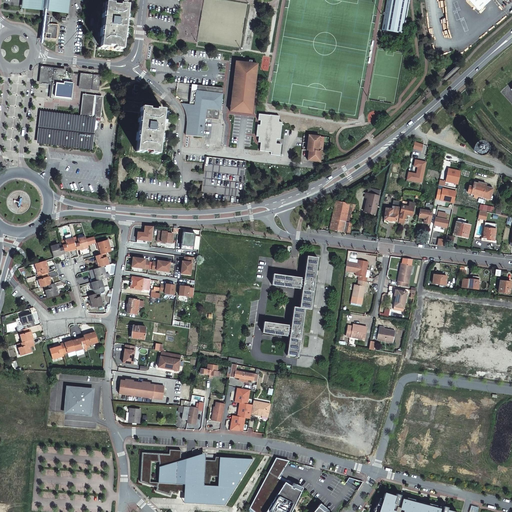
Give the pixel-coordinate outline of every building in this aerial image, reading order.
[(28,0),(28,7),(43,9),(44,7),(44,0),(28,0)] [(47,0),(47,7),(46,10),(62,11),(63,0),(47,0)] [(409,0),(387,0),(382,30),(404,34),(409,0)] [(467,0),(478,11),(490,0),(467,0)] [(112,4),(105,4),(101,40),(100,48),(107,49),(107,47),(114,48),(114,50),(121,50),(125,18),(127,6),(119,5),(119,7),(112,6),(112,4)] [(50,34),(50,39),(56,39),(57,26),(48,25),(48,34),(50,34)] [(231,111),(251,113),(257,64),(236,62),(230,111),(231,111)] [(63,71),(43,69),(41,82),(51,83),(49,96),(69,98),(71,85),(61,84),(63,71)] [(96,88),(97,75),(82,73),(81,87),(96,88)] [(209,91),(208,92),(205,88),(205,86),(196,85),(196,90),(191,90),(190,102),(194,103),(194,104),(182,103),(186,110),(187,119),(186,135),(202,137),(204,123),(200,122),(200,118),(218,120),(219,110),(220,110),(221,106),(222,105),(221,104),(222,103),(221,101),(223,100),(222,99),(222,94),(222,93),(220,92),(219,93),(218,92),(217,93),(216,92),(215,93),(214,92),(213,92),(212,91),(211,92),(209,91)] [(100,98),(84,96),(82,116),(97,118),(98,111),(100,98)] [(141,103),(124,101),(123,111),(140,113),(136,152),(143,152),(143,151),(150,152),(150,153),(157,154),(163,110),(155,109),(155,111),(148,110),(148,108),(141,108),(141,103)] [(280,111),(270,110),(270,116),(259,114),(258,120),(261,120),(260,125),(257,125),(256,136),(259,137),(258,142),(261,143),(260,151),(271,152),(270,155),(279,156),(280,144),(275,144),(276,139),(279,139),(281,122),(278,122),(280,111)] [(82,116),(82,119),(92,120),(97,121),(100,121),(101,112),(98,111),(97,118),(82,116)] [(253,120),(258,120),(259,114),(251,113),(231,111),(230,115),(233,115),(253,118),(253,120)] [(91,132),(92,120),(82,119),(42,115),(39,141),(89,147),(91,132)] [(319,137),(309,136),(307,150),(308,151),(307,160),(319,162),(320,152),(317,152),(318,143),(319,137)] [(245,161),(205,157),(203,175),(200,199),(240,204),(241,197),(243,198),(246,168),(245,168),(245,161)] [(406,185),(421,189),(425,169),(414,167),(412,173),(417,174),(415,181),(407,179),(406,185)] [(461,172),(448,169),(445,182),(458,185),(461,172)] [(474,184),(472,188),(471,194),(482,198),(489,200),(492,189),(492,188),(486,186),(486,185),(478,183),(477,185),(474,184)] [(380,191),(369,188),(367,193),(366,193),(365,197),(367,198),(364,212),(375,214),(379,196),(378,196),(380,191)] [(456,192),(443,189),(440,201),(454,203),(456,192)] [(355,205),(336,201),(330,229),(349,233),(355,205)] [(402,206),(399,218),(405,219),(406,215),(412,216),(414,203),(410,203),(408,207),(402,206)] [(398,208),(392,207),(391,209),(386,209),(384,220),(389,220),(388,223),(392,223),(392,221),(396,221),(398,208)] [(432,212),(420,209),(418,217),(424,218),(423,223),(429,224),(432,212)] [(434,225),(446,228),(448,220),(445,220),(446,213),(438,212),(436,218),(435,218),(434,225)] [(496,223),(485,221),(483,239),(494,240),(496,223)] [(457,223),(454,234),(467,237),(469,225),(465,224),(457,223)] [(137,232),(136,243),(146,243),(145,240),(152,241),(153,227),(145,227),(143,233),(137,232)] [(166,232),(158,231),(157,242),(171,243),(172,234),(166,233),(166,232)] [(183,233),(180,249),(193,251),(193,248),(198,249),(200,237),(195,236),(195,234),(183,233)] [(83,249),(88,248),(87,245),(85,239),(85,237),(73,240),(76,249),(76,250),(82,248),(83,249)] [(93,237),(85,239),(87,245),(94,243),(93,237)] [(73,240),(73,238),(61,242),(62,243),(64,251),(70,250),(70,251),(76,249),(73,240)] [(105,253),(110,252),(107,240),(96,243),(98,249),(99,248),(100,254),(105,253)] [(58,255),(64,253),(64,251),(62,243),(50,247),(53,258),(59,256),(58,255)] [(103,266),(108,265),(105,253),(100,254),(95,256),(97,262),(96,263),(97,268),(103,266)] [(131,267),(148,269),(149,262),(145,261),(145,259),(133,257),(131,267)] [(190,275),(192,258),(184,257),(184,262),(182,261),(181,274),(190,275)] [(317,258),(307,257),(303,279),(301,279),(301,278),(273,274),(272,285),(299,289),(299,288),(302,288),(299,308),(293,307),(290,327),(288,327),(288,325),(264,322),(262,333),(286,336),(286,335),(289,336),(286,355),(294,356),(294,358),(296,358),(296,357),(297,357),(304,309),(310,310),(317,258)] [(359,276),(358,280),(359,280),(367,282),(368,277),(366,277),(367,271),(368,262),(359,260),(358,264),(357,272),(356,275),(359,276)] [(47,266),(45,261),(34,264),(38,276),(47,273),(48,273),(46,266),(47,266)] [(152,270),(168,272),(170,262),(157,261),(157,263),(153,262),(152,270)] [(345,270),(357,272),(358,264),(353,263),(347,262),(345,270)] [(412,266),(401,264),(397,285),(408,287),(412,266)] [(101,279),(106,278),(103,266),(97,268),(92,270),(93,275),(94,275),(96,281),(101,279)] [(37,276),(40,288),(44,287),(51,284),(49,279),(48,279),(47,273),(38,276),(37,276)] [(447,276),(434,275),(433,284),(446,285),(447,276)] [(149,291),(149,289),(150,280),(132,277),(130,288),(141,290),(141,289),(149,291)] [(99,293),(104,291),(101,279),(96,281),(90,283),(91,288),(92,288),(94,294),(99,293)] [(479,280),(468,279),(468,280),(467,288),(478,289),(479,280)] [(367,286),(368,282),(367,282),(359,280),(358,285),(355,284),(353,296),(363,298),(366,286),(367,286)] [(510,290),(510,287),(511,282),(500,281),(498,292),(509,293),(510,290)] [(44,287),(47,298),(58,295),(56,290),(55,290),(53,284),(51,284),(44,287)] [(165,285),(161,285),(160,291),(164,292),(164,294),(173,295),(175,285),(166,284),(165,285)] [(189,287),(180,286),(178,296),(188,297),(188,295),(193,296),(194,289),(189,288),(189,287)] [(151,297),(158,298),(159,294),(154,293),(155,290),(152,290),(151,297)] [(396,296),(394,307),(404,308),(407,292),(395,290),(394,296),(396,296)] [(94,294),(89,296),(91,302),(90,302),(91,308),(102,304),(99,293),(94,294)] [(138,300),(129,299),(128,301),(127,301),(125,310),(127,311),(126,313),(136,315),(138,300)] [(29,328),(34,326),(32,320),(33,320),(32,314),(21,318),(24,329),(29,328)] [(143,339),(145,327),(131,325),(129,337),(143,339)] [(367,327),(359,326),(359,328),(352,327),(348,326),(346,337),(365,340),(367,327)] [(379,327),(377,338),(386,339),(386,342),(393,343),(395,331),(390,330),(390,331),(384,330),(384,327),(379,327)] [(24,329),(19,331),(22,342),(27,341),(33,339),(31,334),(30,334),(29,328),(24,329)] [(89,334),(83,336),(83,338),(86,345),(89,345),(97,342),(94,331),(89,333),(89,334)] [(74,351),(75,351),(83,349),(86,348),(86,345),(83,338),(77,340),(77,338),(71,340),(74,351)] [(66,342),(60,344),(60,346),(63,354),(67,353),(74,351),(71,340),(66,341),(66,342)] [(22,342),(17,344),(20,355),(31,352),(30,347),(29,347),(27,341),(22,342)] [(135,347),(125,345),(122,363),(132,365),(135,347)] [(52,359),(63,356),(63,354),(60,346),(54,347),(54,346),(49,348),(52,359)] [(157,367),(165,369),(166,367),(170,368),(169,369),(177,371),(180,356),(160,352),(157,367)] [(256,381),(257,375),(235,371),(236,365),(232,364),(231,368),(229,376),(256,381)] [(215,377),(216,371),(217,366),(208,365),(207,370),(200,369),(200,374),(209,375),(208,378),(212,379),(212,376),(215,377)] [(128,382),(124,381),(120,381),(118,394),(151,399),(153,385),(148,385),(145,384),(141,384),(132,382),(128,382)] [(163,387),(153,385),(151,399),(161,400),(163,387)] [(90,390),(67,388),(64,413),(89,415),(90,402),(89,402),(90,390)] [(249,390),(237,388),(234,402),(239,403),(246,404),(249,390)] [(250,413),(267,417),(270,404),(253,401),(252,405),(250,413)] [(188,420),(187,423),(195,424),(197,411),(201,412),(203,403),(199,403),(197,409),(190,407),(188,420)] [(246,404),(239,403),(237,416),(244,418),(249,419),(250,413),(252,405),(246,404)] [(220,424),(224,406),(215,405),(214,409),(213,409),(211,423),(220,424)] [(188,420),(190,407),(183,407),(181,419),(188,420)] [(138,423),(140,409),(129,408),(129,413),(126,412),(125,421),(128,421),(128,422),(138,423)] [(237,416),(232,415),(229,430),(242,431),(244,418),(237,416)] [(167,453),(139,451),(138,481),(154,486),(153,490),(167,495),(169,491),(175,493),(176,490),(182,492),(181,502),(222,505),(251,459),(213,456),(213,460),(203,459),(203,454),(184,458),(178,458),(179,449),(167,449),(167,453)] [(276,458),(249,508),(254,511),(327,511),(328,511),(320,503),(312,511),(290,511),(302,487),(292,483),(290,486),(277,478),(288,461),(276,458)] [(363,481),(354,479),(351,484),(358,489),(363,481)] [(454,511),(447,510),(448,507),(444,506),(443,507),(443,509),(436,507),(437,505),(429,503),(428,505),(414,502),(415,500),(407,497),(407,498),(406,500),(400,498),(400,496),(401,495),(396,494),(396,496),(385,493),(383,499),(380,507),(378,506),(376,511),(454,511)] [(373,511),(376,511),(378,506),(380,507),(383,499),(380,498),(376,505),(373,511)]
